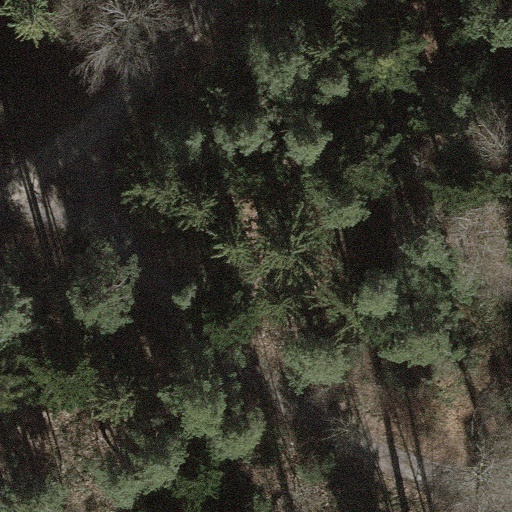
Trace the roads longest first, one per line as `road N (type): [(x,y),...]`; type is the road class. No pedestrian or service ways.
road 1 (track): [(511,485),(461,485),(355,459),(58,175)]
road 2 (track): [(209,0),(58,175)]
